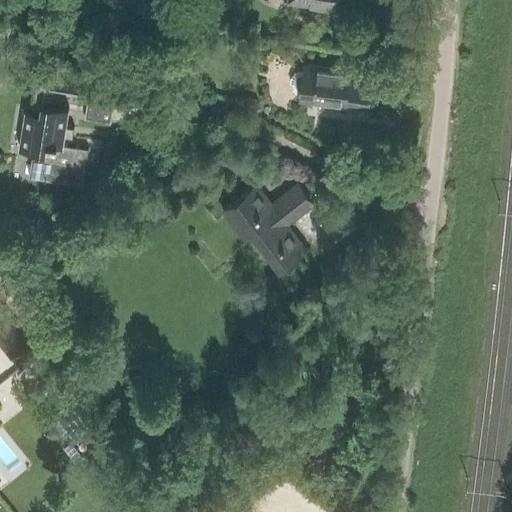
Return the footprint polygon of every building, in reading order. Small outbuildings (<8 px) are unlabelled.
[(292,78),(291,84),(294,89),(299,93),(302,94),(301,101),(368,109),(371,82),(348,79),(349,69),(305,64),(305,70),(301,70),(295,73),(292,78)] [(55,88),(85,93),(88,73),(53,67),(50,88),(55,88)] [(50,88),(33,85),(29,112),(23,111),(17,146),(31,149),(30,158),(32,158),(29,176),(81,184),(87,147),(61,143),(62,136),(72,138),(74,128),(64,127),(67,108),(52,105),(55,88),(50,88)] [(113,97),(86,93),(82,117),(109,122),(113,97)] [(246,161),(224,150),(217,164),(239,175),(246,161)] [(284,222),(311,200),(296,182),(269,203),(253,183),(221,208),(245,238),(252,233),(280,268),(284,264),(305,249),(284,222)] [(2,302),(0,303),(0,345),(11,360),(33,343),(2,302)] [(69,403),(55,415),(76,441),(90,430),(69,403)]
